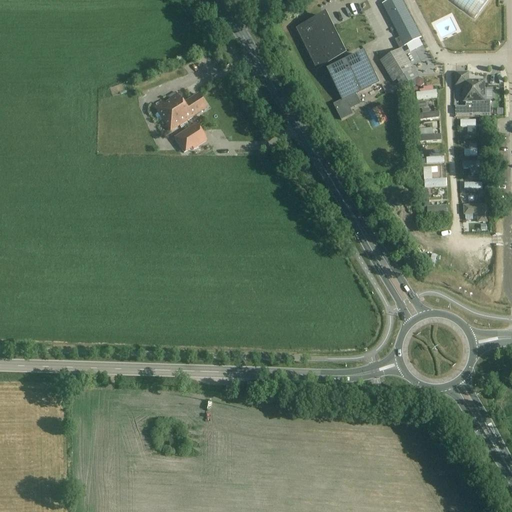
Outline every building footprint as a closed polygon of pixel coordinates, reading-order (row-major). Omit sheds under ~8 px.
[(395,41),(399,49),(404,47),(420,38),(400,0),(392,0),(383,5),(400,38),(395,41)] [(488,0),(448,0),(474,19),(488,0)] [(325,18),(298,31),(317,69),(326,64),(331,73),(330,74),(343,100),(377,84),(364,57),(347,65),(343,56),(344,56),(325,18)] [(397,82),(401,88),(412,82),(418,78),(419,78),(402,50),(381,63),(393,84),(397,82)] [(490,101),(485,101),(485,84),(470,84),(470,75),(457,75),(457,87),(465,88),(465,104),(465,108),(455,108),(455,115),(490,115),(490,101)] [(423,80),(418,78),(412,82),(413,87),(416,86),(421,88),(424,85),(423,80)] [(421,100),(440,99),(439,87),(421,88),(421,100)] [(154,109),(158,113),(154,115),(159,122),(162,120),(170,132),(179,126),(181,129),(188,125),(186,122),(192,118),(191,118),(206,108),(198,95),(185,104),(184,102),(182,103),(175,92),(167,98),(169,101),(165,103),(161,101),(157,104),(155,105),(153,107),(154,109)] [(361,114),(350,120),(359,137),(369,132),(361,114)] [(196,125),(189,129),(174,139),(181,149),(184,154),(192,149),(193,150),(206,142),(196,125)] [(466,171),(474,171),(474,175),(485,175),(485,164),(466,164),(466,171)] [(428,168),(428,187),(450,187),(450,180),(435,180),(435,168),(428,168)]
